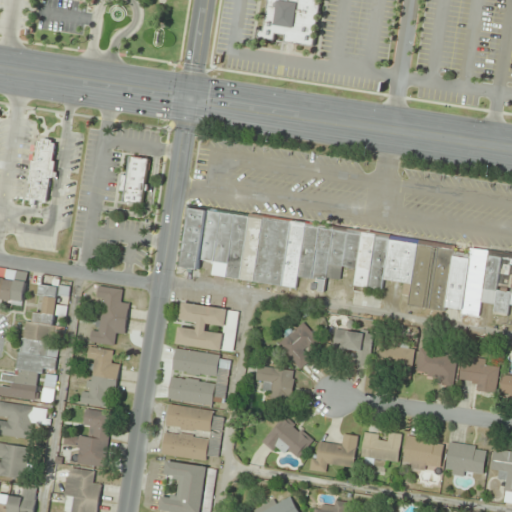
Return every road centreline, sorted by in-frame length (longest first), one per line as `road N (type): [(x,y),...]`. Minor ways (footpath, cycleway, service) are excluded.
road 1 (secondary): [(511,149),(0,68)]
road 2 (tertiary): [(200,0),(125,511)]
road 3 (residential): [(511,423),(331,395)]
road 4 (residential): [(158,285),(0,260)]
